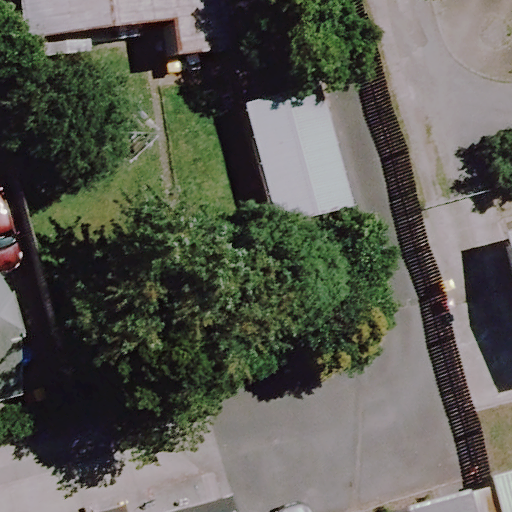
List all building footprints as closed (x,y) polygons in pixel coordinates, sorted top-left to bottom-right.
[(9,0),(18,54),(150,33),(156,69),(228,58),(218,0),(9,0)] [(336,221),(304,101),(225,122),(257,242),(336,221)] [(511,241),(487,249),(511,334),(511,241)] [(0,402),(10,400),(0,363),(0,402)] [(511,511),(511,484),(480,494),(484,511),(511,511)]
